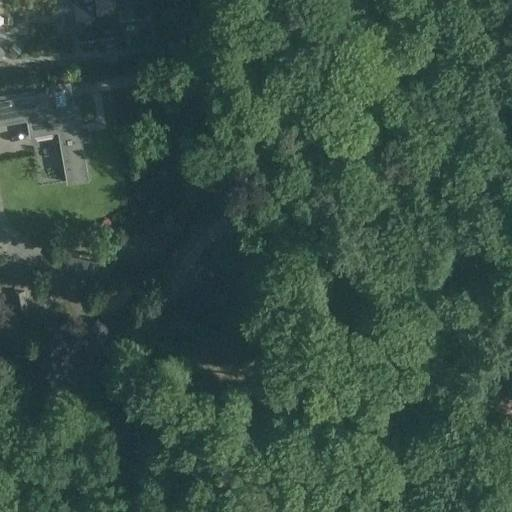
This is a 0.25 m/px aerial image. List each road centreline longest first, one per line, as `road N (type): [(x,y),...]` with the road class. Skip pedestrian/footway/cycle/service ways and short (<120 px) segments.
road 1 (unclassified): [(0,405),(119,348),(179,261),(249,198)]
road 2 (track): [(300,511),(249,198)]
road 3 (residential): [(249,198),(216,0)]
